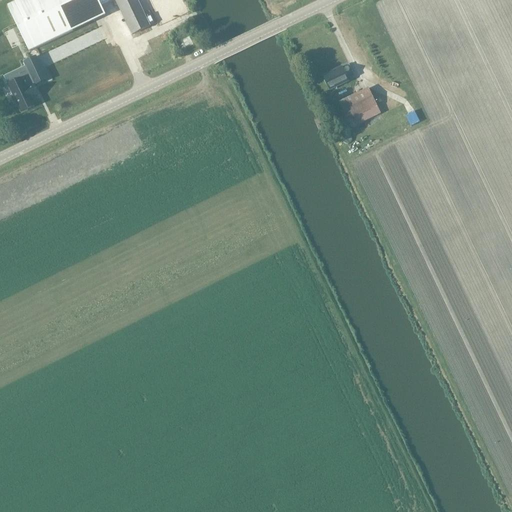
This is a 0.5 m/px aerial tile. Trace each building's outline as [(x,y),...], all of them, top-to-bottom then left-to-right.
[(105,15),(100,5),(97,0),(22,0),(8,7),(29,52),(105,15)] [(97,0),(100,5),(110,0),(114,0),(131,35),(150,26),(137,0),(97,0)] [(329,90),(348,81),(341,67),(323,76),(329,90)] [(25,88),(12,94),(21,112),(34,106),(31,99),(38,96),(33,85),(26,88),(25,88)] [(351,128),(380,114),(368,89),(339,102),(351,128)]
